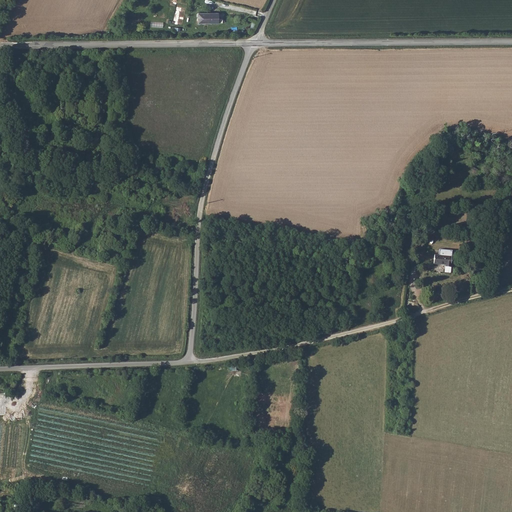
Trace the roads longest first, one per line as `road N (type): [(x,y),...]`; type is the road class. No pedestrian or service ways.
road 1 (unclassified): [(190,361),(202,198),(253,42)]
road 2 (unclassified): [(190,361),(322,339),(462,299)]
road 3 (secondary): [(253,42),(511,41)]
road 4 (secondary): [(0,44),(253,42)]
road 5 (unclassified): [(0,368),(190,361)]
